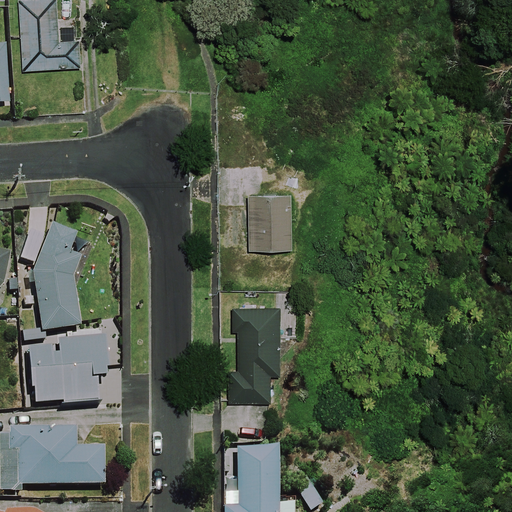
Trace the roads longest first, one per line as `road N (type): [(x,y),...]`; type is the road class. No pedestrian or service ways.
road 1 (residential): [(172,511),(170,186),(158,150)]
road 2 (residential): [(0,161),(158,150)]
